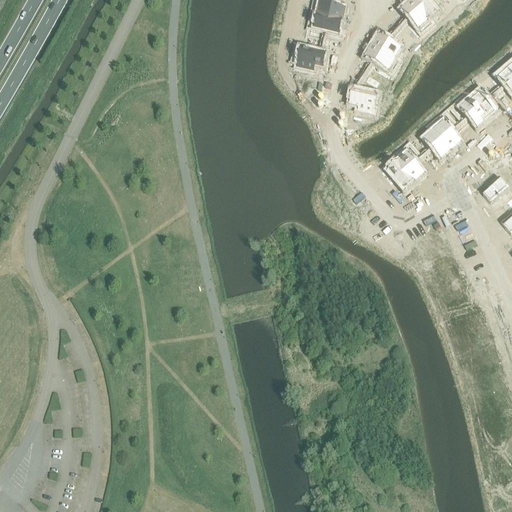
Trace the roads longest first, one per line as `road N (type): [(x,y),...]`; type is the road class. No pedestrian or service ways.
road 1 (unclassified): [(138,0),(36,204),(30,250),(52,312),(54,350),(35,424),(0,483)]
road 2 (residential): [(375,11),(338,59),(325,109),(327,153),(376,210),(399,223),(459,195)]
